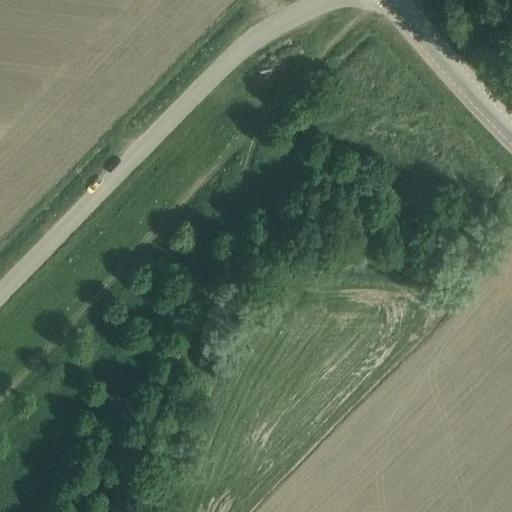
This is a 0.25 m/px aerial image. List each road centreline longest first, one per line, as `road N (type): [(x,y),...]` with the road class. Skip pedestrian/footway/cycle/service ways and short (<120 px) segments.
road 1 (unclassified): [(0,290),(246,40),(331,0)]
road 2 (tertiary): [(511,131),(392,0)]
